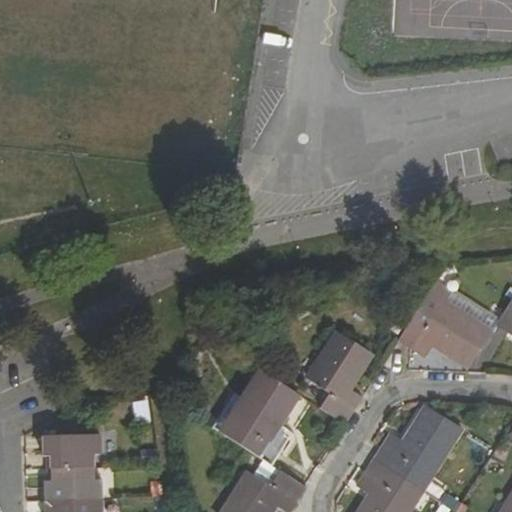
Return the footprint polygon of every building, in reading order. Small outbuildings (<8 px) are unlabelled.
[(511,302),(508,300),(493,326),(511,338),(511,302)] [(430,342),(467,367),(489,332),(440,302),(425,324),(412,315),(395,341),(419,357),(430,342)] [(341,426),(361,396),(347,387),(369,354),(334,333),(305,378),(328,392),(317,410),(341,426)] [(275,429),(296,396),(261,373),(232,419),(222,413),(211,431),(241,450),(261,463),(269,467),(287,437),(275,429)] [(392,433),(374,459),(420,489),(459,430),(425,409),(404,440),(392,433)] [(49,457),(49,468),(93,466),(93,455),(100,455),(99,435),(43,437),(43,457),(49,457)] [(405,511),(420,489),(374,459),(356,487),(369,496),(358,511),(405,511)] [(286,511),(301,488),(269,467),(261,463),(253,475),(246,471),(219,511),(267,511),(272,504),(286,511)] [(44,483),(44,502),(101,499),(100,481),(93,481),(93,466),(49,468),(49,483),(44,483)] [(511,511),(511,494),(500,511),(511,511)] [(445,498),(437,511),(454,511),(458,505),(445,498)] [(101,511),(101,499),(44,502),(44,511),(101,511)]
